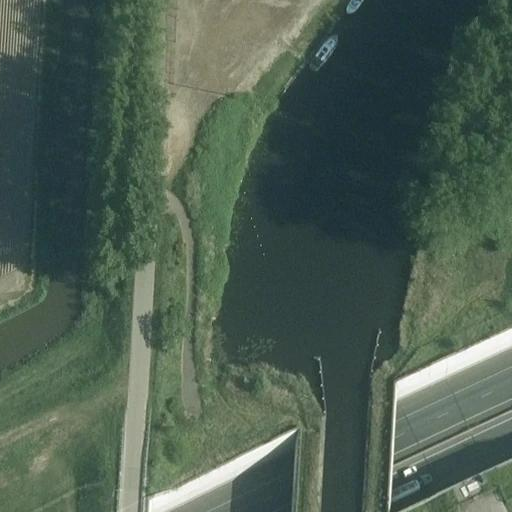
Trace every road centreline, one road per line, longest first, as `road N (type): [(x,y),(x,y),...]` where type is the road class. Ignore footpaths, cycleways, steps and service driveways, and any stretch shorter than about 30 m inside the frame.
road 1 (unclassified): [(131,510),(156,0)]
road 2 (motorway): [(511,360),(193,511)]
road 3 (motorway): [(297,511),(511,412)]
